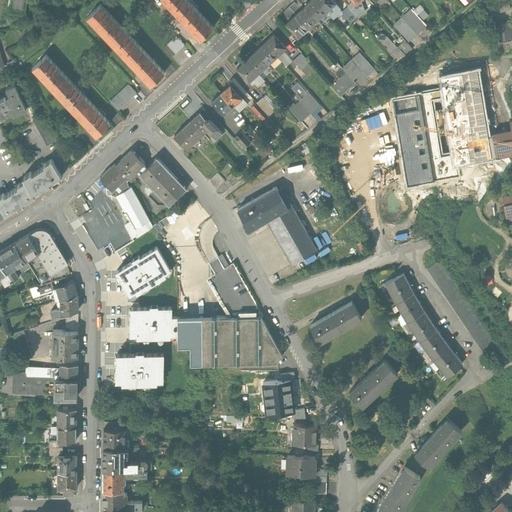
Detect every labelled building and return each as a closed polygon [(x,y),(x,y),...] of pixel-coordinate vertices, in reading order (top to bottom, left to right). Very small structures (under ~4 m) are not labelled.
[(26,0),(11,0),(10,10),(25,12),(26,0)] [(188,0),(157,0),(177,20),(193,5),(188,0)] [(315,0),(311,0),(304,6),(317,20),(326,11),(315,0)] [(332,0),(315,0),(326,11),(333,19),(340,12),(340,8),(336,3),(335,3),(332,0)] [(508,0),(497,0),(496,1),(500,11),(511,8),(508,0)] [(354,1),(348,6),(356,15),(362,10),(356,3),(354,1)] [(288,7),(295,15),(301,10),(294,2),(288,7)] [(420,2),(414,7),(418,12),(424,6),(420,2)] [(99,4),(83,19),(106,41),(121,26),(99,4)] [(193,5),(177,20),(200,42),(215,27),(193,5)] [(301,10),(295,15),(307,28),(317,20),(304,6),(301,10)] [(356,15),(348,6),(342,11),(342,13),(351,23),(358,17),(356,15)] [(290,19),(295,15),(288,7),(283,12),(290,19)] [(427,25),(411,8),(394,24),(409,40),(427,25)] [(290,19),(286,23),(295,33),(292,36),(295,39),(307,28),(295,15),(290,19)] [(508,21),(497,22),(499,38),(510,36),(508,21)] [(121,26),(106,41),(128,64),(143,48),(121,26)] [(274,34),(265,42),(277,56),(286,47),(274,34)] [(186,46),(177,36),(165,48),(173,57),(186,46)] [(387,37),(381,42),(388,50),(391,53),(397,48),(387,37)] [(265,42),(255,51),(267,64),(277,56),(265,42)] [(398,49),(403,55),(412,48),(406,42),(398,49)] [(143,48),(128,64),(150,86),(166,70),(143,48)] [(255,51),(246,59),(258,73),(267,64),(255,51)] [(45,52),(29,68),(52,90),(67,74),(45,52)] [(352,59),(362,71),(367,76),(376,69),(361,52),(352,59)] [(302,53),(292,61),(297,66),(293,70),(300,78),(305,74),(300,70),(310,61),(302,53)] [(246,59),(237,67),(249,81),(258,73),(246,59)] [(342,68),(353,80),(362,71),(352,59),(342,68)] [(355,83),(353,80),(342,68),(336,74),(340,79),(334,85),(340,92),(342,90),(344,93),(355,83)] [(442,89),(393,97),(408,184),(457,176),(454,161),(496,155),(492,132),(488,132),(477,68),(440,74),(442,89)] [(67,74),(52,90),(74,112),(89,96),(67,74)] [(300,100),(311,112),(320,103),(309,91),(308,92),(298,82),(291,87),(297,94),(295,95),(300,100)] [(128,83),(111,99),(120,109),(137,93),(128,83)] [(0,99),(0,118),(11,113),(13,117),(25,111),(13,84),(4,88),(8,96),(0,99)] [(221,93),(233,106),(242,98),(230,84),(221,93)] [(223,112),(224,114),(233,106),(221,93),(212,100),(220,109),(217,111),(221,114),(223,112)] [(89,96),(74,112),(96,134),(112,119),(89,96)] [(263,97),(257,102),(268,114),(269,116),(275,110),(263,97)] [(295,104),(294,102),(289,107),(301,121),(311,112),(300,100),(295,104)] [(268,114),(257,102),(252,107),(263,119),(268,114)] [(200,111),(191,120),(203,133),(207,129),(215,138),(222,132),(209,118),(208,120),(200,111)] [(511,119),(509,120),(511,131),(508,132),(508,130),(492,132),(496,155),(511,152),(511,150),(511,149),(511,192),(502,194),(506,216),(511,215),(511,119)] [(203,133),(191,120),(175,134),(187,147),(194,141),(197,144),(200,140),(198,138),(203,133)] [(233,121),(228,125),(235,133),(240,129),(233,121)] [(242,129),(235,136),(245,147),(253,140),(242,129)] [(267,141),(273,147),(278,143),(272,136),(267,141)] [(264,155),(271,150),(267,143),(260,148),(264,155)] [(145,163),(132,149),(117,164),(127,175),(132,180),(139,172),(140,173),(147,167),(144,164),(145,163)] [(27,177),(36,192),(66,173),(54,155),(25,174),(27,177)] [(140,173),(149,184),(144,189),(149,194),(154,189),(169,204),(186,188),(157,157),(147,167),(140,173)] [(117,164),(115,162),(101,175),(113,188),(127,175),(117,164)] [(221,190),(226,190),(229,187),(225,183),(226,181),(218,172),(210,180),(218,189),(219,188),(219,189),(221,190)] [(0,194),(0,198),(9,213),(38,194),(36,192),(27,177),(0,194)] [(101,224),(115,250),(134,240),(132,237),(152,225),(131,186),(117,194),(126,210),(101,224)] [(278,190),(276,187),(239,208),(251,229),(268,220),(293,264),(317,251),(281,188),(278,190)] [(0,218),(9,213),(0,198),(0,218)] [(218,255),(214,248),(213,246),(213,244),(213,243),(213,242),(213,240),(213,238),(214,237),(215,235),(216,234),(217,233),(218,232),(211,218),(209,219),(207,220),(206,221),(204,222),(203,224),(202,226),(201,228),(200,230),(199,231),(199,234),(199,236),(198,239),(199,240),(199,243),(200,245),(200,247),(201,248),(202,251),(215,272),(206,277),(228,315),(234,315),(236,313),(238,315),(256,315),(258,313),(261,315),(262,315),(263,318),(264,317),(233,262),(228,265),(224,267),(218,256),(218,255)] [(29,232),(39,249),(55,238),(49,230),(46,228),(42,226),(37,227),(29,232)] [(16,240),(26,257),(38,249),(39,249),(29,232),(16,240)] [(55,238),(39,249),(38,249),(42,255),(39,257),(41,260),(44,258),(52,272),(69,261),(55,238)] [(16,240),(0,249),(0,257),(13,278),(18,274),(15,268),(10,266),(18,262),(22,269),(31,264),(26,257),(16,240)] [(134,259),(117,269),(129,291),(136,288),(137,290),(164,274),(163,272),(169,268),(157,246),(140,256),(139,255),(133,258),(134,259)] [(224,267),(228,265),(222,253),(218,255),(218,256),(224,267)] [(0,257),(0,272),(2,272),(2,276),(6,282),(13,278),(0,257)] [(428,267),(456,309),(467,301),(439,260),(428,267)] [(408,281),(403,272),(385,280),(391,291),(408,281)] [(61,296),(78,291),(74,278),(57,283),(61,296)] [(54,285),(52,279),(51,279),(42,282),(38,283),(41,293),(54,289),(53,286),(54,285)] [(413,291),(408,281),(391,291),(396,301),(413,291)] [(32,285),(35,294),(41,292),(37,283),(32,285)] [(79,307),(78,291),(61,296),(61,306),(51,309),(52,315),(79,307)] [(419,300),(413,291),(396,301),(402,310),(419,300)] [(424,310),(419,300),(402,310),(407,320),(424,310)] [(361,318),(352,301),(310,324),(319,341),(361,318)] [(467,301),(456,309),(487,355),(498,348),(467,301)] [(151,306),(131,306),(131,332),(138,332),(138,335),(169,335),(169,332),(177,332),(178,316),(171,316),(171,307),(157,307),(157,305),(151,305),(151,306)] [(27,327),(38,324),(36,317),(40,316),(37,308),(30,311),(32,318),(25,321),(27,327)] [(430,319),(424,310),(407,320),(413,329),(430,319)] [(78,329),(79,312),(66,315),(66,328),(78,329)] [(256,315),(238,315),(236,313),(234,315),(228,315),(216,316),(214,313),(212,316),(178,316),(177,332),(178,344),(190,344),(190,362),(276,361),(283,354),(263,318),(262,315),(261,315),(258,313),(256,315)] [(436,328),(430,319),(413,329),(419,339),(436,328)] [(13,331),(21,359),(32,356),(24,328),(13,331)] [(66,328),(53,328),(53,354),(78,355),(78,329),(66,328)] [(442,336),(436,328),(419,339),(426,348),(442,336)] [(448,345),(442,336),(426,348),(433,357),(448,345)] [(455,353),(448,345),(433,357),(440,366),(455,353)] [(137,352),(117,352),(116,378),(124,378),(124,380),(155,381),(155,378),(163,378),(163,353),(143,353),(143,351),(137,351),(137,352)] [(462,362),(455,353),(440,366),(447,375),(462,362)] [(397,372),(384,358),(349,391),(361,405),(397,372)] [(61,367),(27,365),(27,372),(27,373),(55,375),(60,375),(77,376),(78,361),(61,360),(61,367)] [(49,390),(55,391),(55,375),(27,373),(27,372),(26,369),(13,372),(12,390),(49,392),(49,390)] [(291,378),(291,379),(295,379),(294,371),(281,372),(282,376),(282,379),(291,378)] [(76,395),(77,376),(60,375),(55,375),(55,391),(55,395),(76,395)] [(279,380),(266,381),(268,393),(271,393),(272,400),(269,400),(270,412),(289,410),(289,412),(293,412),(293,409),(293,408),(291,379),(291,378),(282,379),(282,376),(279,377),(279,380)] [(186,395),(186,408),(192,408),(192,401),(204,401),(204,395),(186,395)] [(58,406),(58,422),(76,422),(76,406),(68,406),(63,406),(58,406)] [(293,412),(294,417),(305,417),(304,407),(293,408),(293,409),(293,412)] [(461,430),(447,417),(415,453),(429,465),(461,430)] [(76,422),(58,422),(58,423),(52,423),(52,429),(49,429),(49,438),(58,438),(62,438),(76,438),(76,422)] [(316,424),(293,423),(293,443),(307,444),(315,444),(315,442),(316,424)] [(103,447),(124,447),(125,447),(125,427),(104,427),(103,447)] [(124,454),(124,447),(103,447),(103,468),(147,468),(151,468),(151,461),(129,461),(127,462),(127,463),(123,463),(124,454)] [(58,462),(58,469),(76,469),(76,452),(58,452),(58,462)] [(301,456),(287,455),(287,474),(301,474),(301,456)] [(301,456),(301,474),(314,475),(315,475),(314,474),(315,468),(315,456),(301,456)] [(397,511),(420,477),(403,465),(378,505),(390,511),(397,511)] [(103,488),(123,489),(123,483),(126,483),(126,479),(124,479),(124,476),(124,475),(123,475),(123,472),(127,475),(147,475),(147,468),(103,468),(103,475),(103,480),(103,488)] [(77,486),(76,469),(58,469),(59,486),(64,486),(73,486),(77,486)] [(326,481),(314,481),(313,492),(325,493),(326,481)] [(103,488),(103,509),(140,509),(142,509),(142,501),(128,501),(124,503),(124,501),(127,499),(127,493),(124,493),(124,489),(123,489),(103,488)] [(511,511),(511,506),(510,508),(501,497),(489,507),(492,511),(511,511)] [(313,511),(314,499),(288,499),(287,511),(313,511)]
